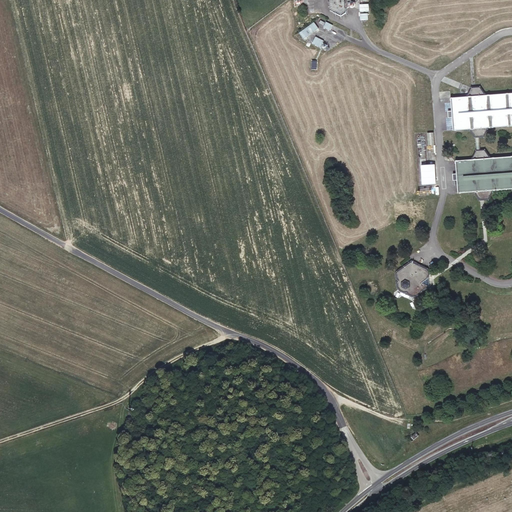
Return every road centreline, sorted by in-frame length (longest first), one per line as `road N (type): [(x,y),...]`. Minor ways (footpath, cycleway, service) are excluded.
road 1 (residential): [(0,209),(285,357),(324,389),(339,421)]
road 2 (track): [(235,334),(173,360),(114,403),(0,440)]
road 3 (secondary): [(400,470),(511,415)]
